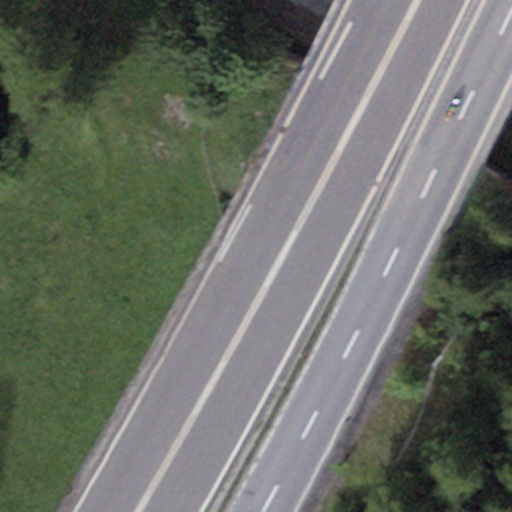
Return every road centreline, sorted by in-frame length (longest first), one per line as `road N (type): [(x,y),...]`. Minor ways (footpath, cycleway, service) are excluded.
road 1 (trunk): [(133,511),(412,0)]
road 2 (primary): [(266,511),(511,10)]
